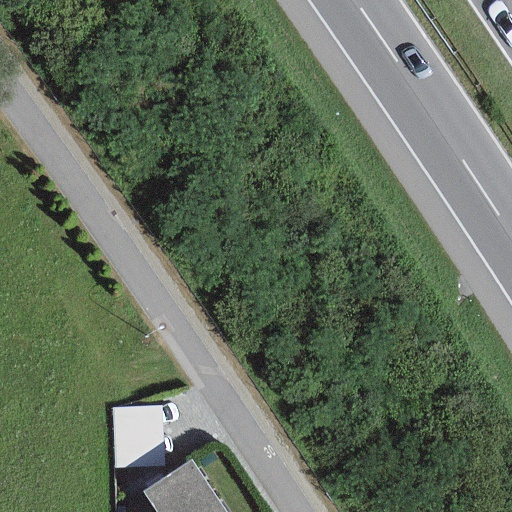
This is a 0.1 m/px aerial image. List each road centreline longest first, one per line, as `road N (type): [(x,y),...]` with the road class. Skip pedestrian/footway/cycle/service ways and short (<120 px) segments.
road 1 (residential): [(300,511),(0,78)]
road 2 (motorway): [(349,0),(511,239)]
